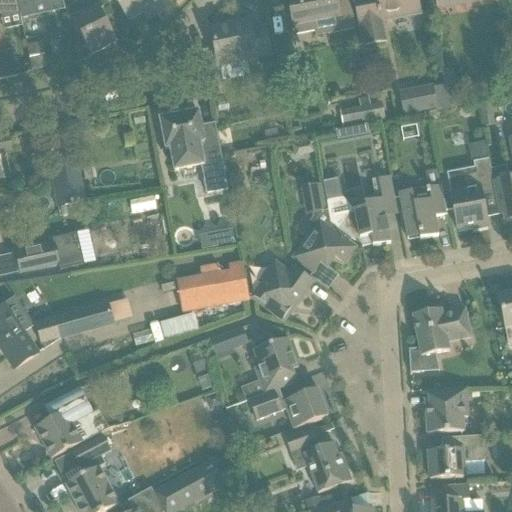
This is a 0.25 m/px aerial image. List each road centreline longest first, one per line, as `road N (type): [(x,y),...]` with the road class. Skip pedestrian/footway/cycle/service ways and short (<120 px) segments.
road 1 (residential): [(400,511),(388,291),(511,260)]
road 2 (residential): [(0,114),(59,101),(145,64),(212,0)]
